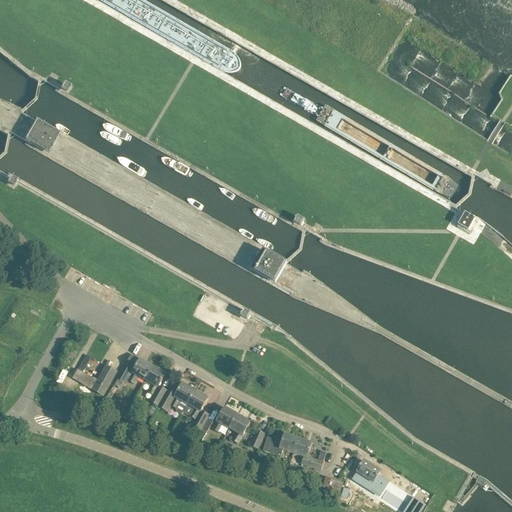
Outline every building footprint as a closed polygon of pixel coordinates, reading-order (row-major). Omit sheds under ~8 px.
[(61,90),(67,94),(71,88),(64,84),(61,90)] [(21,138),(46,152),(57,132),(32,118),(21,138)] [(8,184),(15,188),(18,181),(12,177),(8,184)] [(457,224),(469,231),(475,219),(464,213),(457,224)] [(292,221),(299,225),(303,218),(296,214),(292,221)] [(249,268),(274,282),(285,262),(261,248),(249,268)] [(241,317),(248,321),(252,315),(245,310),(241,317)] [(73,379),(103,396),(117,372),(107,366),(98,382),(83,374),(92,358),(86,355),(73,379)] [(139,377),(146,381),(153,367),(149,365),(145,362),(132,355),(118,380),(123,383),(124,383),(126,379),(134,385),(139,377)] [(150,403),(158,408),(167,392),(159,387),(166,375),(153,367),(146,381),(152,385),(148,393),(153,396),(150,403)] [(123,383),(118,380),(115,385),(120,388),(123,383)] [(182,415),(188,405),(196,392),(183,384),(176,396),(167,392),(158,408),(167,413),(171,406),(176,409),(177,412),(182,415)] [(140,391),(134,387),(131,393),(137,396),(140,391)] [(192,427),(201,431),(210,416),(202,411),(208,399),(196,392),(188,405),(195,409),(190,417),(196,420),(192,427)] [(223,425),(230,429),(238,416),(225,408),(217,422),(213,430),(219,433),(223,425)] [(238,416),(230,429),(237,433),(232,441),(238,444),(243,436),(251,423),(238,416)] [(201,431),(201,432),(197,439),(202,442),(210,427),(205,425),(201,431)] [(251,446),(258,449),(264,435),(257,431),(251,446)] [(283,451),(294,454),(299,439),(285,435),(282,442),(268,437),(263,451),(281,457),(283,451)] [(299,439),(294,454),(304,457),(302,464),(321,471),(324,463),(320,462),(324,451),(318,449),(314,460),(308,458),(312,444),(299,439)] [(378,477),(381,472),(364,461),(357,473),(358,473),(355,477),(356,480),(360,483),(362,482),(365,478),(381,488),(379,491),(383,493),(382,495),(400,506),(406,495),(378,477)] [(323,488),(340,494),(344,483),(326,478),(323,488)] [(350,500),(352,486),(344,485),(342,499),(350,500)] [(414,497),(404,511),(422,511),(426,505),(414,497)]
